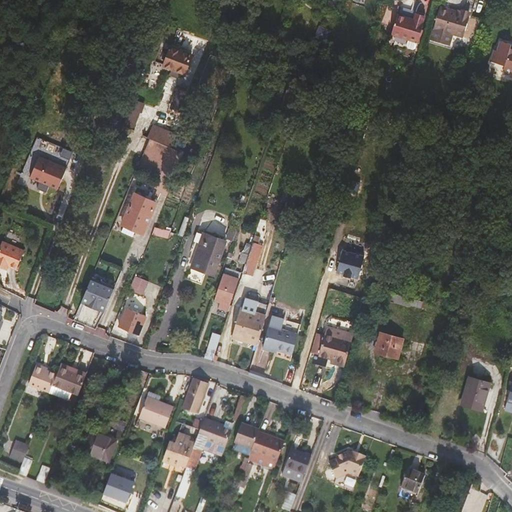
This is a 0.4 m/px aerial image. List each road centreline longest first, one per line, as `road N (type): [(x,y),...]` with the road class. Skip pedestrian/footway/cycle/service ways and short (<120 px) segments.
road 1 (residential): [(0,397),(22,338),(47,323),(146,361),(210,370),(463,456),(511,496)]
road 2 (unknown): [(37,324),(79,185)]
